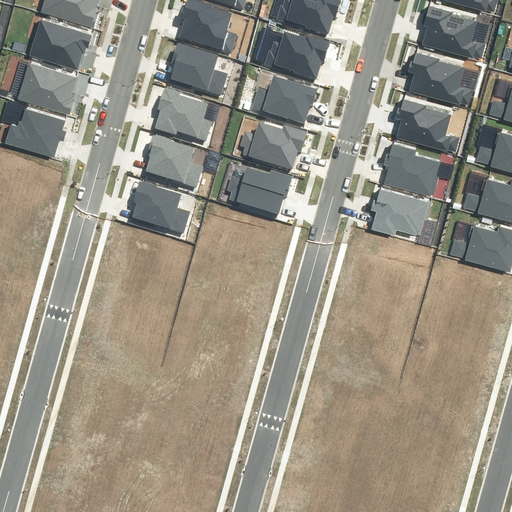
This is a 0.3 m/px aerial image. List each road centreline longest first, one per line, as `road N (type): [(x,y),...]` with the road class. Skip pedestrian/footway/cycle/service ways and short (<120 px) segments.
road 1 (residential): [(1,511),(97,170)]
road 2 (residential): [(320,240),(246,511)]
road 3 (residential): [(320,240),(388,0)]
road 4 (residential): [(142,0),(97,170)]
